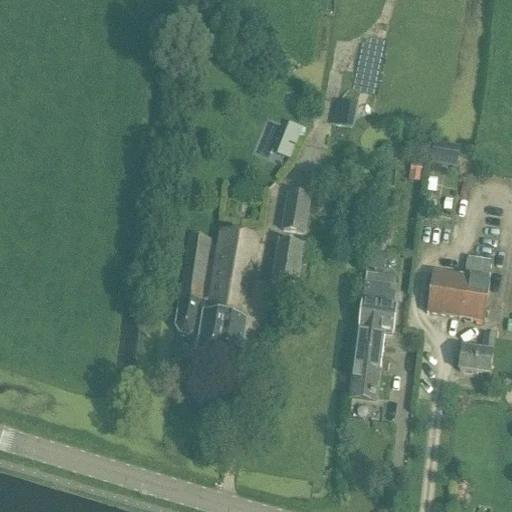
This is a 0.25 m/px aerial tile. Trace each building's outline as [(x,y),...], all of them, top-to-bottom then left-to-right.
[(433,145),(429,166),(455,170),(459,150),(433,145)] [(419,146),(418,157),(429,157),(430,147),(419,146)] [(281,233),(303,237),(309,202),(287,198),(281,233)] [(208,307),(200,305),(209,247),(188,243),(177,314),(174,333),(176,336),(179,340),(188,341),(195,336),(196,327),(200,328),(195,364),(239,371),(246,325),(244,324),(257,242),(219,236),(208,307)] [(269,293),(295,297),(302,250),(276,247),(269,293)] [(368,254),(366,271),(381,273),(383,256),(370,254),(368,254)] [(426,317),(482,326),(488,285),(488,284),(490,265),(466,260),(463,280),(432,275),(426,317)] [(367,277),(366,287),(393,290),(394,280),(367,277)] [(349,406),(375,410),(385,336),(392,337),(395,311),(391,311),(393,291),(366,288),(363,307),(362,307),(349,406)] [(491,358),(494,340),(485,338),(482,356),(462,353),(458,375),(489,380),(490,376),(492,358),(491,358)]
